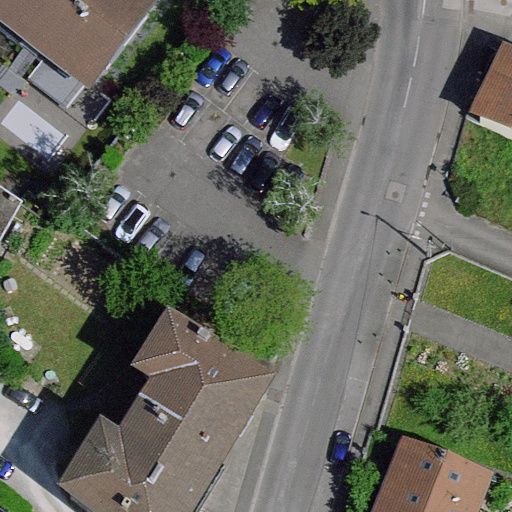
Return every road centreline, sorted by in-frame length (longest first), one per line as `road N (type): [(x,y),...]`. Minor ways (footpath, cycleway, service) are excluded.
road 1 (residential): [(383,195),(293,511)]
road 2 (residential): [(424,11),(383,195)]
road 3 (residential): [(511,253),(383,195)]
